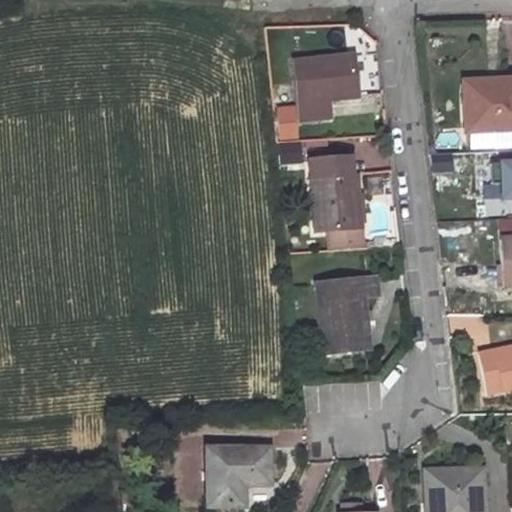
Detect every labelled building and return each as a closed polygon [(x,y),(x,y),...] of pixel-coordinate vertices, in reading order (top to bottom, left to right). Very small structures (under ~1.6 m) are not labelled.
[(358,49),(300,54),(305,115),(338,111),(336,92),(362,89),(358,49)] [(511,75),(473,76),(474,125),(511,124),(511,75)] [(290,106),(272,108),(275,142),(292,140),(290,106)] [(349,149),(319,153),(325,218),(366,215),(361,166),(351,167),(349,149)] [(511,161),(497,162),(499,202),(511,201),(511,161)] [(386,268),(328,272),(336,344),(381,340),(375,287),(388,286),(386,268)] [(492,389),(511,385),(511,345),(485,351),(492,389)] [(282,440),(220,441),(220,497),(253,497),(254,475),(282,474),(282,440)] [(481,511),(479,469),(423,472),(425,511),(481,511)]
